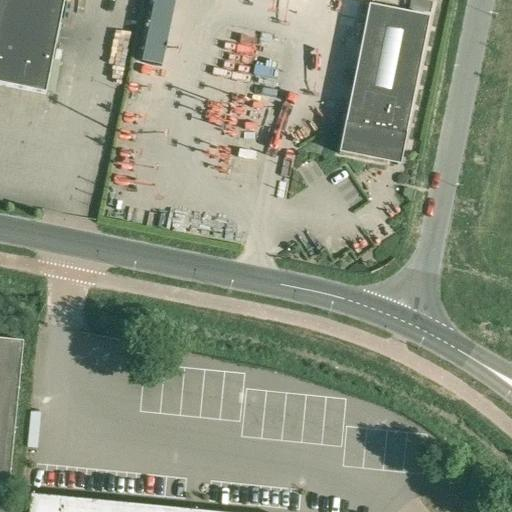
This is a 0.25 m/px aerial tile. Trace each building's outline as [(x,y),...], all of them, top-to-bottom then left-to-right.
[(65,0),(0,0),(0,84),(46,94),(65,0)] [(432,2),(421,0),(410,0),(409,9),(430,14),(432,2)] [(346,122),(339,154),(401,166),(407,135),(430,17),(369,5),(346,123),(346,122)] [(0,511),(6,511),(22,342),(0,340),(0,511)] [(210,511),(31,494),(29,511),(210,511)]
